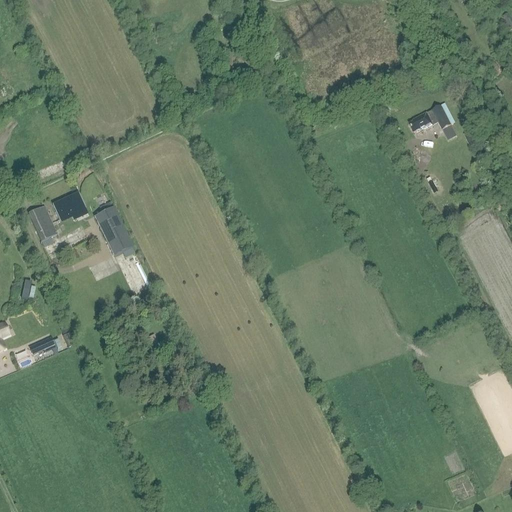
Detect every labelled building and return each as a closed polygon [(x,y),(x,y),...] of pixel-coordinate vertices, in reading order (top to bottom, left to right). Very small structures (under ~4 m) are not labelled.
[(511,29),(511,21),(507,14),(501,18),(509,32),(511,29)] [(417,132),(418,135),(434,127),(432,124),(438,121),(448,142),(457,137),(442,107),(413,121),(414,123),(409,125),(413,134),(417,132)] [(85,208),(82,203),(78,193),(52,205),(59,220),(85,208)] [(98,207),(102,214),(93,218),(113,259),(133,249),(109,202),(98,207)] [(57,236),(44,208),(28,215),(41,243),(57,236)] [(0,352),(5,350),(1,339),(10,336),(5,325),(0,326),(0,352)] [(73,333),(66,336),(71,347),(78,344),(73,333)] [(153,335),(148,339),(152,346),(158,343),(153,335)] [(51,339),(29,349),(32,356),(43,351),(44,353),(51,350),(54,356),(58,354),(51,339)]
